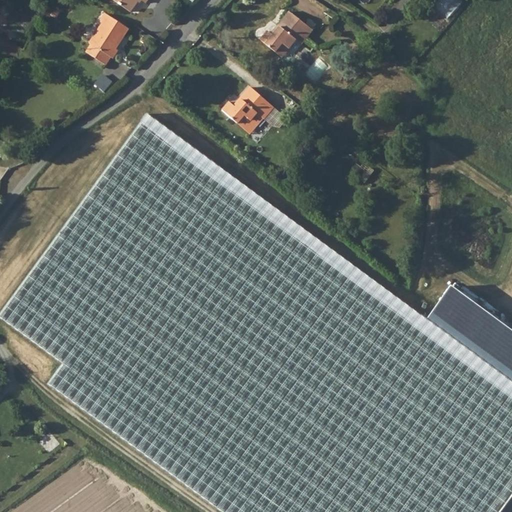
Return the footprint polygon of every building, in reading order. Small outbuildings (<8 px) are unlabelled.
[(115,0),(115,1),(131,12),(138,0),(144,0),(147,2),(147,0),(115,0)] [(451,18),(465,2),(463,0),(436,0),(434,2),(451,18)] [(268,28),(260,38),(274,50),(282,41),(288,46),(296,37),(301,41),(312,27),(289,9),(274,28),(276,30),(273,33),(271,31),(268,28)] [(107,13),(103,20),(105,22),(91,42),(113,57),(119,49),(114,45),(122,33),(124,34),(129,28),(107,13)] [(274,50),(281,55),(288,46),(282,41),(274,50)] [(313,63),(314,76),(327,76),(327,63),(313,63)] [(250,132),(274,104),(251,85),(241,97),(242,98),(236,106),(235,104),(230,100),(222,109),(250,132)] [(511,388),(422,323),(145,120),(0,313),(0,320),(62,364),(50,382),(226,511),(495,511),(511,489),(511,388)] [(511,331),(447,286),(422,323),(511,388),(511,331)]
